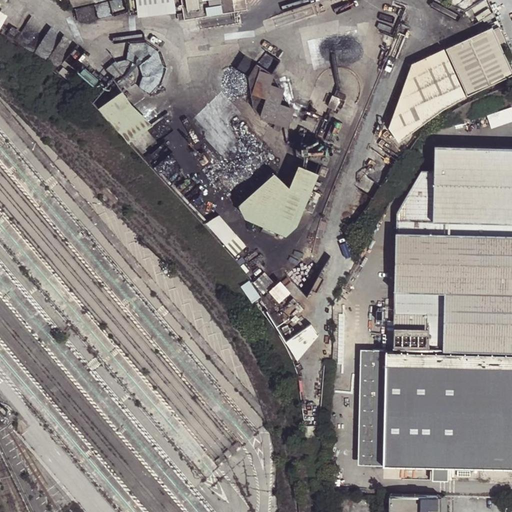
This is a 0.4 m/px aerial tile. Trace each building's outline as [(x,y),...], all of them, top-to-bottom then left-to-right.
[(67,0),(69,8),(76,7),(80,22),(127,12),(124,0),(67,0)] [(174,0),(136,0),(138,16),(176,12),(174,0)] [(232,0),(180,0),(182,12),(176,12),(177,19),(234,11),(232,0)] [(245,0),(232,0),(234,11),(246,9),(245,0)] [(489,25),(444,46),(465,93),(511,72),(489,25)] [(465,93),(444,46),(418,58),(408,71),(389,125),(398,138),(444,105),(465,93)] [(276,73),(260,67),(251,93),(266,98),(259,116),(287,126),(293,109),(280,104),(286,87),(272,83),(276,73)] [(121,89),(95,107),(127,141),(151,124),(130,103),(121,89)] [(490,128),(511,120),(511,108),(511,107),(486,115),(490,128)] [(394,211),(393,232),(511,234),(511,146),(434,145),(434,171),(421,171),(394,211)] [(317,173),(298,165),(289,187),(274,172),(239,203),(246,218),(285,234),(296,224),(317,173)] [(234,254),(245,244),(218,211),(206,221),(234,254)] [(511,234),(393,232),(391,348),(385,348),(383,468),(511,470),(511,234)] [(289,287),(279,276),(274,281),(263,269),(256,276),(290,315),(309,298),(295,282),(289,287)] [(293,354),(320,338),(309,321),(283,337),(293,354)] [(385,348),(360,347),(359,468),(383,468),(385,348)] [(441,511),(441,496),(389,495),(388,511),(441,511)]
